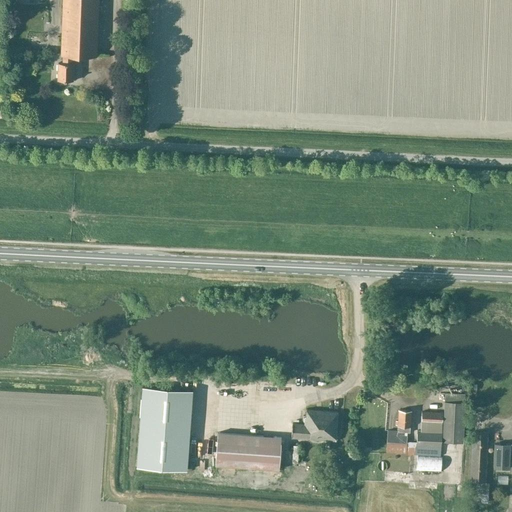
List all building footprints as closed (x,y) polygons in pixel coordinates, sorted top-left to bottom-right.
[(97,58),(99,10),(99,0),(62,0),(59,56),(62,56),(62,63),(58,63),(58,81),(74,82),(74,64),(73,64),(74,56),(97,58)] [(142,386),(136,466),(187,470),(192,390),(142,386)] [(397,430),(388,430),(386,452),(406,454),(406,455),(440,456),(441,441),(463,442),(465,402),(465,394),(445,393),(444,401),(444,413),(422,411),(420,433),(417,433),(417,443),(407,443),(407,435),(404,435),(405,432),(410,433),(412,411),(398,410),(398,421),(396,421),(395,425),(397,425),(397,430)] [(292,423),(292,438),(300,439),(300,444),(289,444),(289,458),(306,460),(308,439),(336,441),(338,412),(306,410),(305,424),(292,423)] [(279,470),(281,437),(218,432),(215,465),(279,470)] [(470,482),(486,482),(489,432),(472,432),(470,482)] [(510,469),(511,444),(494,444),(493,468),(510,469)] [(418,456),(417,470),(441,471),(442,457),(418,456)] [(447,511),(448,484),(433,484),(432,511),(447,511)]
